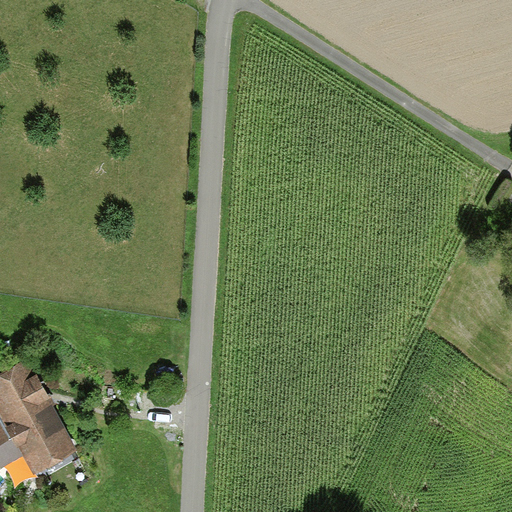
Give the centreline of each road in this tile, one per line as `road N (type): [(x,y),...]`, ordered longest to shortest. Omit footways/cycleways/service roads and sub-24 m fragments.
road 1 (unclassified): [(191,511),(222,0)]
road 2 (track): [(511,168),(248,0)]
